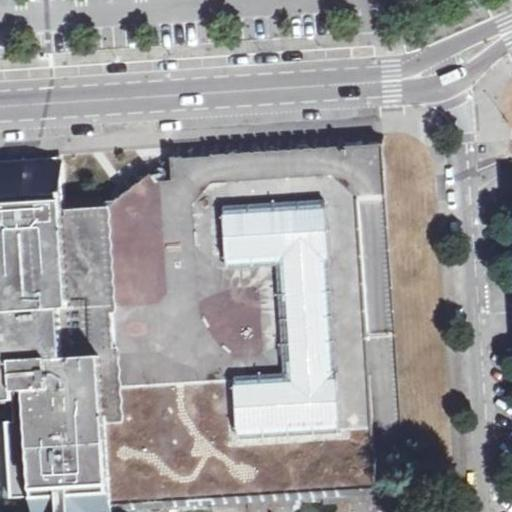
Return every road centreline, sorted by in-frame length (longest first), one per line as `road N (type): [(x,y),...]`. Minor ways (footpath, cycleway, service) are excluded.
road 1 (secondary): [(0,109),(362,84),(451,64)]
road 2 (unclassified): [(451,64),(447,94),(466,148),(492,511)]
